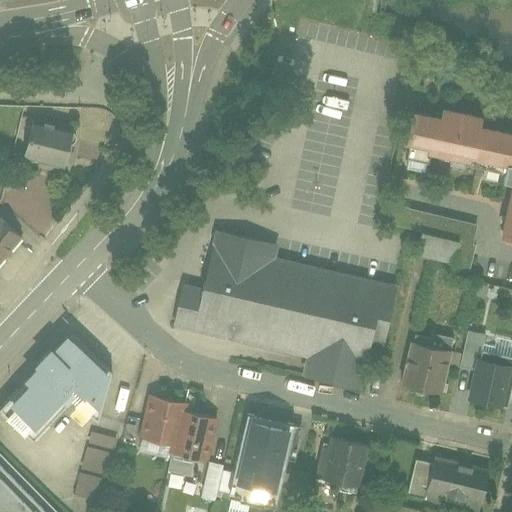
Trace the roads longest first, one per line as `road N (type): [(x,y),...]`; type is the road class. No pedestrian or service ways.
road 1 (residential): [(78,266),(136,325),(188,359),(511,435)]
road 2 (tertiary): [(0,21),(131,63),(176,107)]
road 3 (tertiary): [(176,107),(155,179),(78,266)]
road 4 (tertiary): [(176,107),(241,0)]
